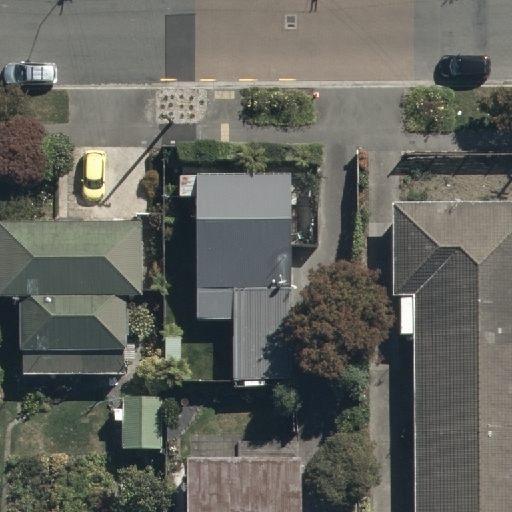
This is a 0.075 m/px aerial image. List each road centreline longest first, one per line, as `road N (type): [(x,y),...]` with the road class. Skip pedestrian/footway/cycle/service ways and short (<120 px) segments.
road 1 (residential): [(0,26),(296,24)]
road 2 (residential): [(296,24),(511,23)]
